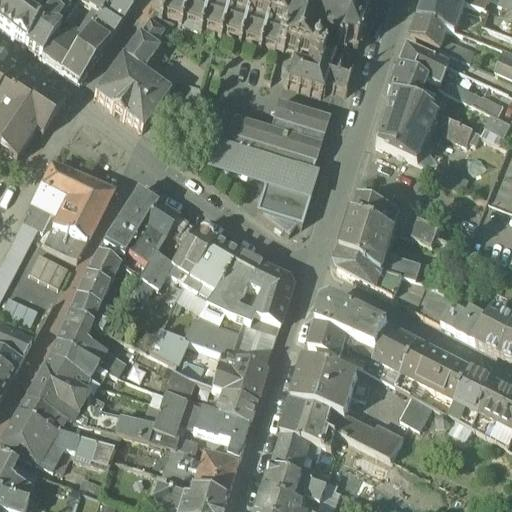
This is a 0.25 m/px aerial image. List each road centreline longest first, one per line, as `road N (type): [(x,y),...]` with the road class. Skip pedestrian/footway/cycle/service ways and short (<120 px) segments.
road 1 (residential): [(141,166),(0,427)]
road 2 (residential): [(315,282),(400,0)]
road 3 (residential): [(315,282),(244,511)]
road 4 (residential): [(511,377),(315,282)]
road 5 (residential): [(141,166),(315,282)]
road 6 (residential): [(0,53),(79,108),(141,166)]
